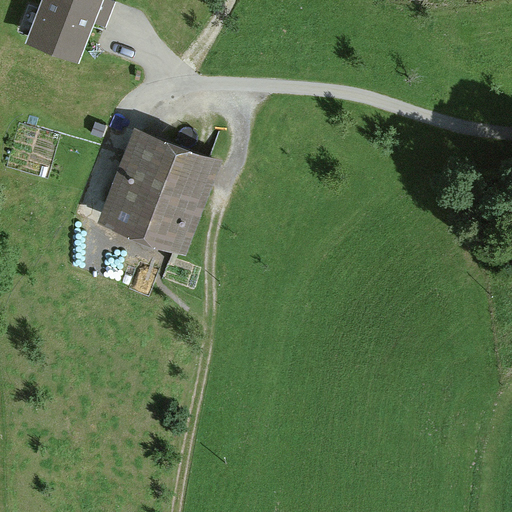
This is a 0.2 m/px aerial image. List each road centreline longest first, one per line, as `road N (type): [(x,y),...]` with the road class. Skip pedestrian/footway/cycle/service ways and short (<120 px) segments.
road 1 (track): [(85,215),(125,115),(165,86),(307,88),(511,134)]
road 2 (track): [(184,511),(211,323),(211,254),(252,84)]
